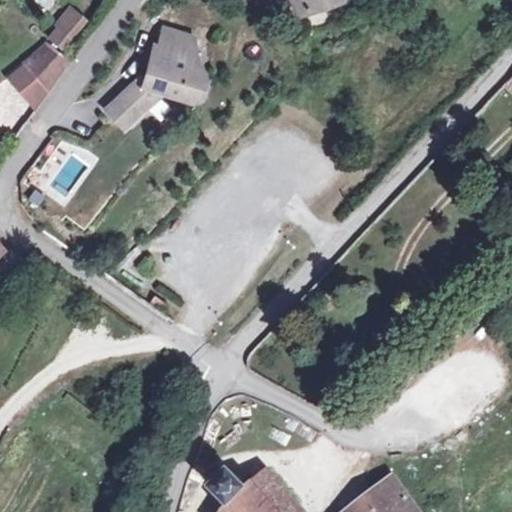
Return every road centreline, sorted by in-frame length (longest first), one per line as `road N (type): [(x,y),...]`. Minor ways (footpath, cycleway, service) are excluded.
road 1 (unclassified): [(217,369),(511,55)]
road 2 (residential): [(217,369),(0,223)]
road 3 (residential): [(0,183),(131,0)]
road 4 (unclassified): [(169,511),(217,369)]
